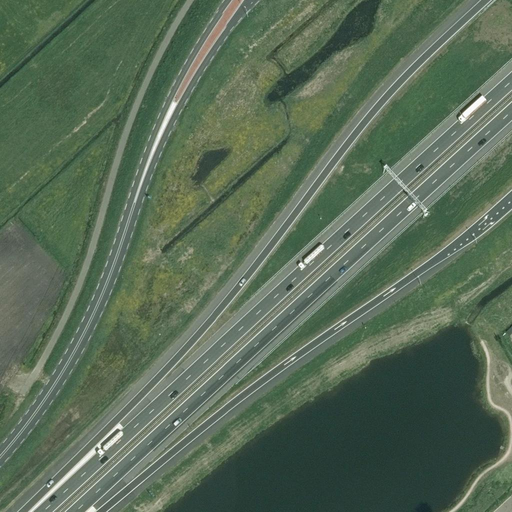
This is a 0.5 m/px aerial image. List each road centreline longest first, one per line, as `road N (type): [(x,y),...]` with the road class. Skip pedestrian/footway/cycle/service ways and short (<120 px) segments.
road 1 (motorway): [(490,0),(367,121),(224,303),(40,511)]
road 2 (motorway): [(511,80),(42,511)]
road 3 (motorway): [(75,511),(511,111)]
road 4 (motorway): [(102,511),(214,417),(454,248),(511,197)]
road 5 (unclassified): [(22,392),(77,289),(145,80),(189,0)]
road 6 (primary): [(160,134),(88,324),(0,456)]
road 7 (primary): [(160,134),(251,0)]
road 8 (primary): [(231,0),(179,80),(160,134)]
